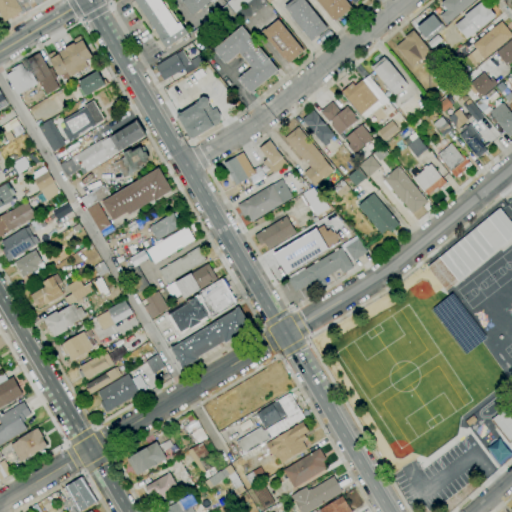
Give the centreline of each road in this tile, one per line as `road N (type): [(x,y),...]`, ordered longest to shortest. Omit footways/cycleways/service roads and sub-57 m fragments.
road 1 (residential): [(511,167),(375,279),(0,503)]
road 2 (secondary): [(393,511),(89,0)]
road 3 (residential): [(406,0),(257,123),(184,164)]
road 4 (secondary): [(0,292),(128,511)]
